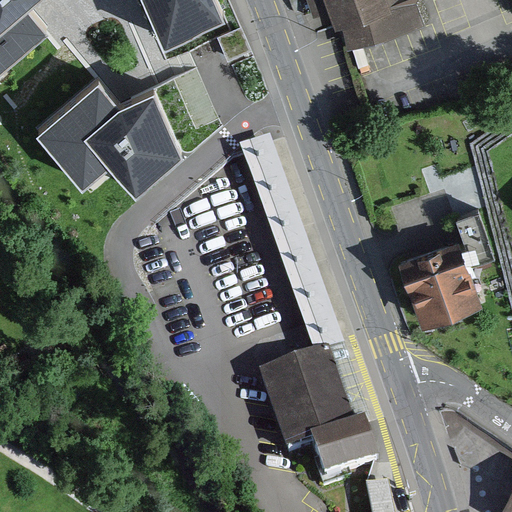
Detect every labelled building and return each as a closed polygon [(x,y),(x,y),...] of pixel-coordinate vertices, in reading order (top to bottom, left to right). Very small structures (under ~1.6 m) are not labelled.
[(0,0),(0,72),(49,31),(29,6),(36,0),(0,0)] [(146,0),(167,49),(229,23),(219,0),(146,0)] [(311,0),(315,12),(339,4),(352,44),(419,22),(411,0),(311,0)] [(78,31),(67,40),(93,72),(104,63),(78,31)] [(120,104),(99,78),(38,128),(87,186),(109,167),(136,199),(184,159),(155,90),(120,104)] [(280,141),(252,151),(322,354),(349,345),(280,141)] [(469,243),(412,263),(434,326),(491,306),(469,243)] [(327,358),(263,380),(289,455),(314,447),(327,485),(382,466),(367,421),(351,427),(327,358)] [(403,511),(398,485),(379,489),(384,511),(403,511)]
